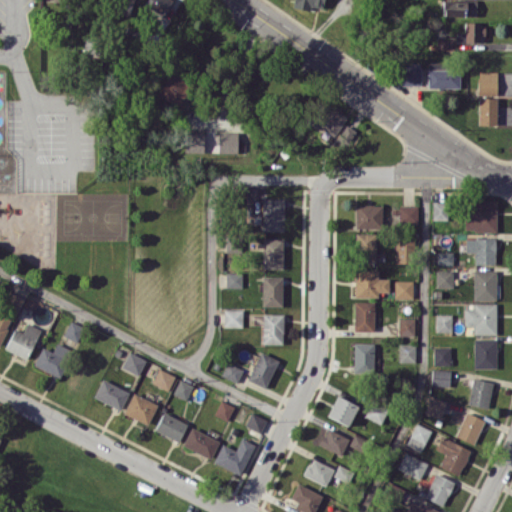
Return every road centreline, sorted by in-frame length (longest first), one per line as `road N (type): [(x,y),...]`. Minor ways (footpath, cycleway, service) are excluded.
road 1 (residential): [(327,180),(320,195),(318,355),(241,511)]
road 2 (tertiary): [(234,0),(490,177)]
road 3 (residential): [(0,391),(234,511)]
road 4 (residential): [(327,180),(490,177)]
